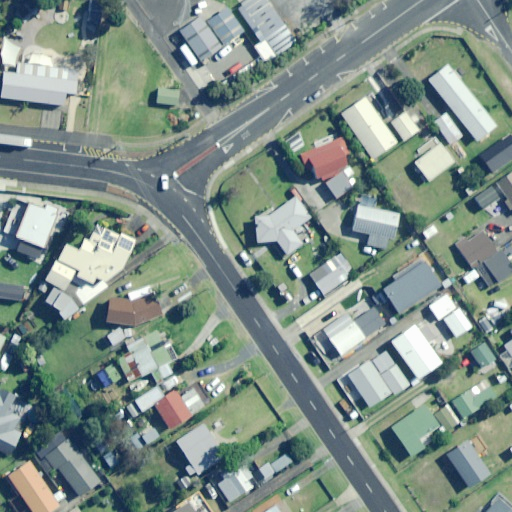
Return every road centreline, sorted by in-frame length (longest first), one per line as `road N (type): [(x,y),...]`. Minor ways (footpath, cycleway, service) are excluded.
road 1 (tertiary): [(156,189),(188,219),(385,511)]
road 2 (tertiary): [(420,0),(156,189)]
road 3 (tertiary): [(0,155),(110,170),(156,189)]
